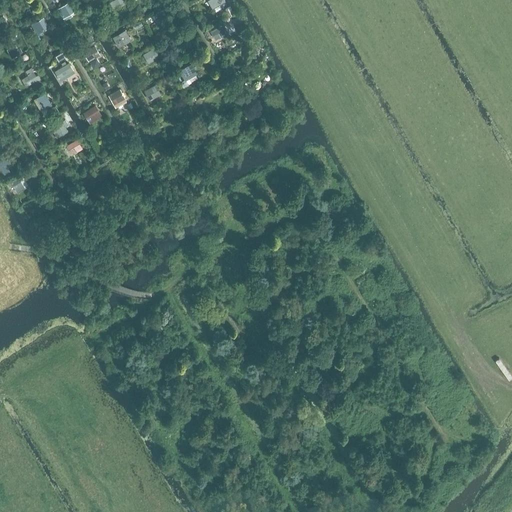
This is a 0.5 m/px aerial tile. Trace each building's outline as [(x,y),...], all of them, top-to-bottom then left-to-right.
[(125,0),(112,0),(109,2),(113,10),(126,2),(125,0)] [(69,2),(58,9),(63,18),(64,18),(71,13),(74,11),(69,2)] [(37,14),(33,6),(25,10),(29,18),(37,14)] [(234,13),(231,7),(225,9),(229,16),(234,13)] [(163,8),(152,15),(158,25),(169,18),(163,8)] [(43,18),(33,24),(38,32),(48,26),(43,18)] [(224,24),(211,30),(215,39),(221,36),(228,32),(224,24)] [(189,28),(177,34),(182,43),(194,37),(189,28)] [(125,29),(113,36),(116,43),(129,35),(125,29)] [(93,35),(86,38),(89,43),(96,40),(93,35)] [(253,42),(242,48),(248,57),(254,54),(258,51),(253,42)] [(16,43),(8,47),(13,56),(23,51),(20,47),(18,48),(16,43)] [(95,45),(83,51),(89,61),(100,54),(95,45)] [(154,47),(143,54),(148,63),(160,56),(154,47)] [(63,65),(55,70),(61,81),(75,72),(69,62),(67,63),(65,61),(61,63),(63,65)] [(191,63),(180,70),(185,79),(196,72),(191,63)] [(25,70),(22,65),(15,69),(18,74),(25,70)] [(28,75),(25,77),(29,84),(38,79),(38,80),(41,79),(39,75),(37,76),(31,67),(25,70),(28,75)] [(156,84),(144,91),(149,100),(161,93),(156,84)] [(120,88),(109,95),(116,107),(127,101),(120,88)] [(44,91),(36,96),(44,108),(51,104),(44,91)] [(95,104),(83,112),(89,120),(101,113),(95,104)] [(55,105),(48,110),(51,115),(59,111),(55,105)] [(62,121),(54,125),(55,127),(60,135),(68,130),(65,126),(69,124),(65,119),(62,121)] [(77,139),(66,145),(71,153),(76,150),(77,152),(83,148),(77,139)] [(6,155),(0,158),(0,168),(1,170),(4,174),(10,171),(8,167),(12,164),(6,155)] [(19,177),(8,183),(10,186),(12,184),(17,193),(25,188),(19,177)]
